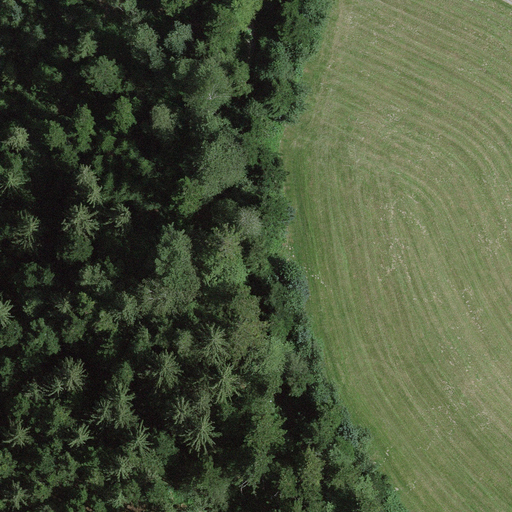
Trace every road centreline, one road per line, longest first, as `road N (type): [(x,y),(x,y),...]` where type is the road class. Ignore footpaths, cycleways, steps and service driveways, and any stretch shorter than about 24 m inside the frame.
road 1 (track): [(255,0),(258,50),(221,208),(308,454),(340,511)]
road 2 (track): [(0,364),(88,289),(162,258),(221,208)]
